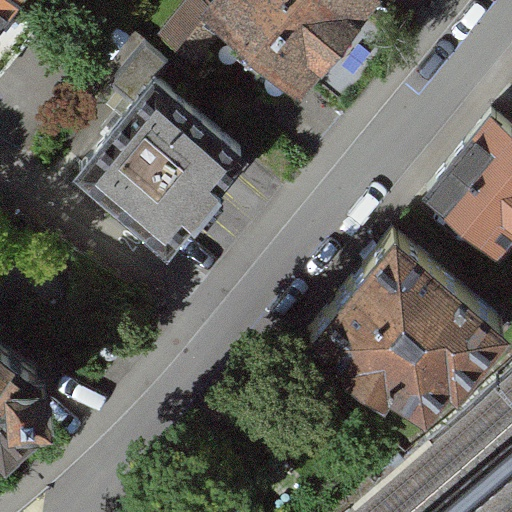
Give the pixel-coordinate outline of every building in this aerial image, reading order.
[(184,0),(173,14),(266,90),(339,0),(184,0)] [(120,68),(39,161),(125,235),(205,142),(120,68)] [(511,127),(494,112),(427,185),(498,250),(511,234),(511,127)] [(394,230),(313,320),(420,415),(501,326),(394,230)] [(0,466),(45,430),(41,405),(35,376),(0,355),(0,466)]
